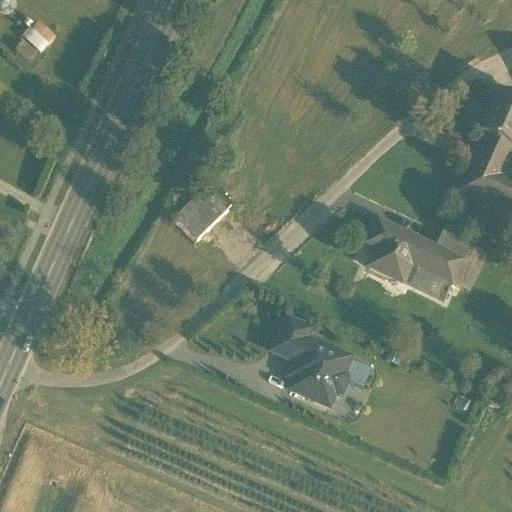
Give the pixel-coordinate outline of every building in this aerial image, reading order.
[(29,33),(44,49),(54,40),(39,24),(29,33)] [(511,105),(500,100),(481,140),(511,154),(511,105)] [(511,154),(481,140),(469,164),(511,184),(511,154)] [(511,225),(511,184),(469,164),(454,198),(511,225)] [(213,188),(208,193),(209,194),(222,208),(226,213),(231,208),(213,188)] [(174,219),(197,243),(227,214),(226,213),(222,208),(214,216),(200,201),(209,194),(208,193),(205,189),(174,219)] [(200,201),(214,216),(222,208),(209,194),(200,201)] [(192,247),(197,243),(174,219),(169,224),(192,247)] [(402,289),(403,288),(411,270),(453,290),(463,267),(437,255),(378,228),(368,250),(378,255),(369,274),(402,289)] [(437,255),(463,267),(471,251),(444,239),(437,255)] [(453,290),(470,298),(488,259),(471,251),(463,267),(453,290)] [(444,307),(453,290),(411,270),(403,288),(444,307)] [(301,332),(285,324),(271,357),(287,365),(301,332)] [(301,332),(287,365),(294,368),(293,371),(299,373),(289,395),(328,412),(333,400),(335,401),(340,398),(346,387),(344,380),(342,379),(349,363),(307,345),(311,336),(301,332)] [(370,372),(349,363),(342,379),(344,380),(346,387),(361,392),(370,372)]
